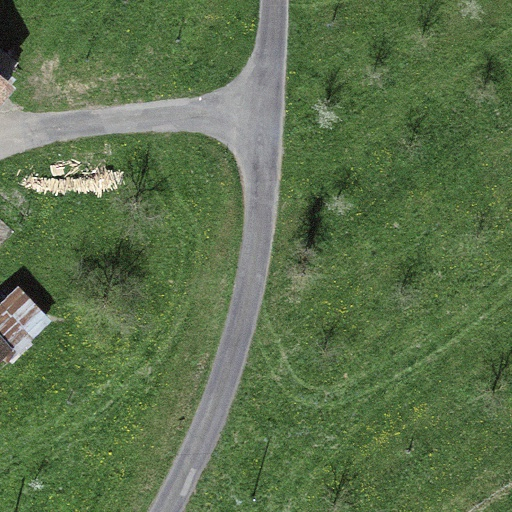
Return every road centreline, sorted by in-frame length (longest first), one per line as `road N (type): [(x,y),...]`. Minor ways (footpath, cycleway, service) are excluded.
road 1 (unclassified): [(276,0),(266,238),(184,511)]
road 2 (track): [(0,154),(55,131),(271,121)]
